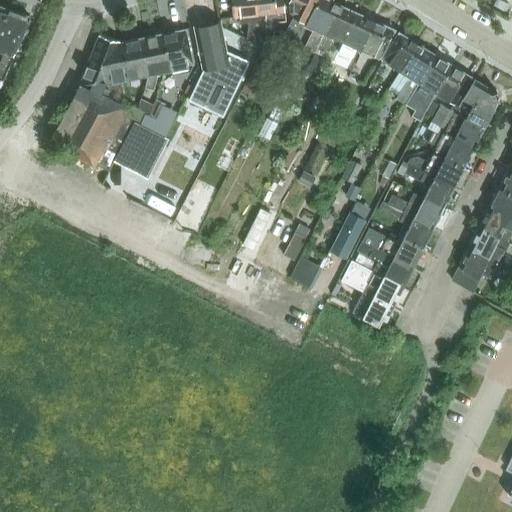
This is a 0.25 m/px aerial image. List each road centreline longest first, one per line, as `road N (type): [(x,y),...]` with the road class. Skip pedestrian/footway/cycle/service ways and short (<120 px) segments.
road 1 (track): [(272,313),(37,196),(0,146)]
road 2 (residential): [(408,326),(511,123)]
road 3 (residential): [(434,511),(495,382),(511,371)]
road 4 (residential): [(73,0),(39,89),(0,137)]
